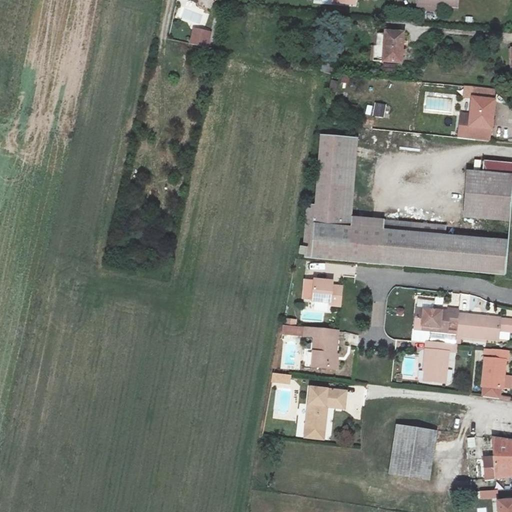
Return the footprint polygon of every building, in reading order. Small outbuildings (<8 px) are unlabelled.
[(201,42),(207,43),(209,31),(203,30),(201,42)] [(386,32),(383,62),(402,64),(405,34),(386,32)] [(205,49),(207,43),(201,42),(192,40),(190,46),(205,49)] [(332,74),(333,74),(335,64),(322,62),(320,71),(332,74)] [(331,79),(327,95),(335,97),(339,81),(331,79)] [(494,102),(472,99),(468,126),(490,129),(494,102)] [(384,118),(387,105),(375,103),(372,115),(384,118)] [(311,205),(304,204),(300,247),(297,247),(296,255),(301,256),(301,260),(384,269),(511,280),(511,260),(511,241),(443,235),(444,226),(349,216),(357,139),(319,135),(311,205)] [(474,171),(470,217),(511,221),(511,162),(490,160),(489,173),(474,171)] [(343,311),(345,290),(333,289),(333,284),(313,283),(311,306),(322,307),(321,316),(329,316),(330,310),(343,311)] [(417,303),(416,312),(432,313),(433,304),(417,303)] [(447,314),(432,313),(416,312),(415,332),(447,334),(447,329),(458,330),(459,318),(459,313),(447,312),(447,314)] [(459,318),(458,330),(457,338),(498,341),(500,321),(459,318)] [(334,371),(337,342),(332,342),(332,334),(305,332),(304,339),(316,340),(313,369),(334,371)] [(428,371),(427,383),(447,385),(450,347),(427,346),(425,371),(428,371)] [(506,362),(485,361),(483,389),(502,390),(502,380),(505,380),(506,362)] [(272,376),(271,384),(287,385),(288,378),(272,376)] [(342,407),(344,392),(309,389),(305,428),(324,430),(326,406),(342,407)] [(435,431),(393,426),(386,477),(428,482),(435,431)] [(504,477),(509,476),(509,441),(490,439),(494,477),(504,477)] [(497,490),(471,492),(472,500),(498,498),(497,490)] [(511,511),(511,499),(496,501),(497,511),(511,511)]
